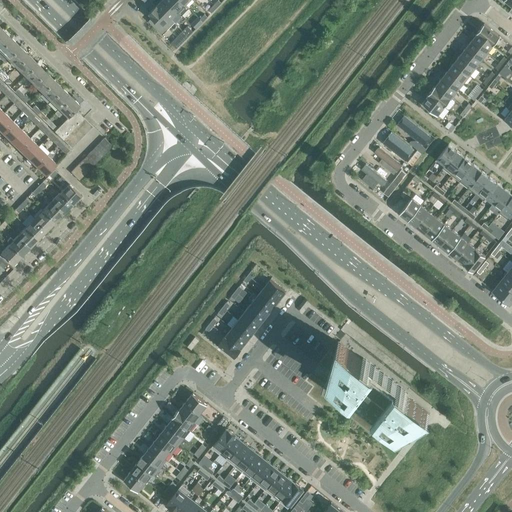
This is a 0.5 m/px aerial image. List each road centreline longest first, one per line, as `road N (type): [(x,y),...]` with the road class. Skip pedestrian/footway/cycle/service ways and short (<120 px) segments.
road 1 (residential): [(476,1),(336,180),(511,322)]
road 2 (secondary): [(507,376),(218,145)]
road 3 (secondary): [(230,181),(444,367)]
road 4 (secondary): [(145,172),(1,346)]
road 5 (residential): [(96,137),(62,171),(90,198),(0,291)]
road 6 (secondary): [(18,362),(152,194)]
road 7 (residential): [(93,486),(184,372),(221,401)]
road 8 (residential): [(221,401),(362,511)]
road 9 (residential): [(109,120),(0,8)]
road 10 (secondary): [(33,0),(137,101)]
road 11 (secondary): [(155,90),(64,0)]
road 12 (secondary): [(481,407),(484,453),(440,511)]
